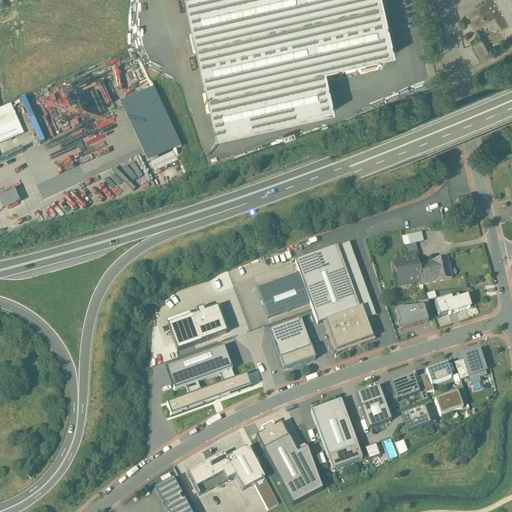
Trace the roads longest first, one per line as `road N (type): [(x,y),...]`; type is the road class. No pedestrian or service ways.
road 1 (trunk): [(511,91),(223,203),(0,270)]
road 2 (residential): [(88,511),(230,421),(509,319)]
road 3 (trunk): [(10,511),(37,496),(72,455),(86,337),(109,280),(151,247),(264,201)]
road 4 (trunk): [(0,280),(264,201)]
road 5 (trunk): [(264,201),(511,105)]
road 6 (trunk): [(0,308),(46,336),(62,357),(73,398),(59,462),(0,505)]
road 7 (residential): [(495,254),(441,0)]
